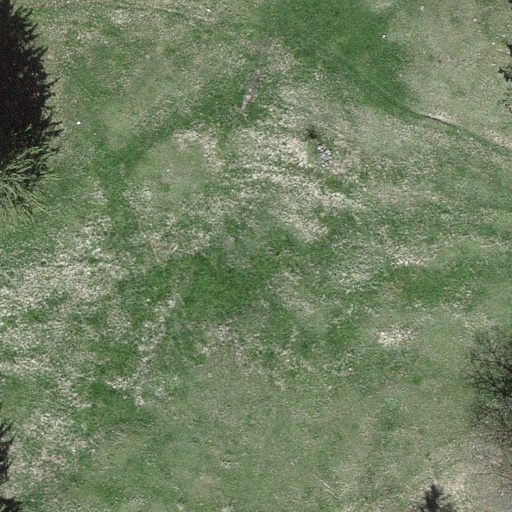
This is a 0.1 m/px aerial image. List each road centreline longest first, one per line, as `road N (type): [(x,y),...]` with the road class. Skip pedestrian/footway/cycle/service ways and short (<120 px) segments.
road 1 (track): [(511,141),(144,6)]
road 2 (track): [(144,6),(0,6)]
